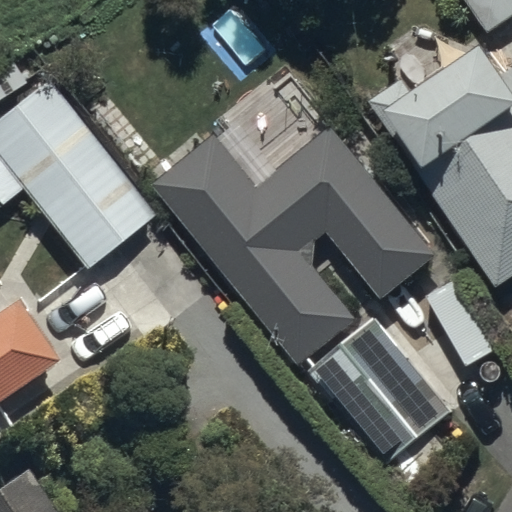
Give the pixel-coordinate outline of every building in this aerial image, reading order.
[(511,0),(472,0),(489,24),(511,8),(511,0)] [(503,274),(511,267),(511,35),(504,41),(494,26),(417,79),(409,67),(382,86),(398,109),(392,113),(503,274)] [(87,262),(155,206),(46,74),(0,111),(0,195),(4,201),(24,186),(87,262)] [(222,122),(159,174),(307,350),(357,308),(303,243),(332,218),(391,288),(446,242),(337,113),(265,173),(222,122)] [(0,399),(62,357),(19,293),(0,305),(0,399)] [(385,308),(315,362),(385,454),(456,400),(385,308)] [(0,479),(0,511),(152,511),(142,497),(120,511),(61,511),(27,461),(0,479)]
